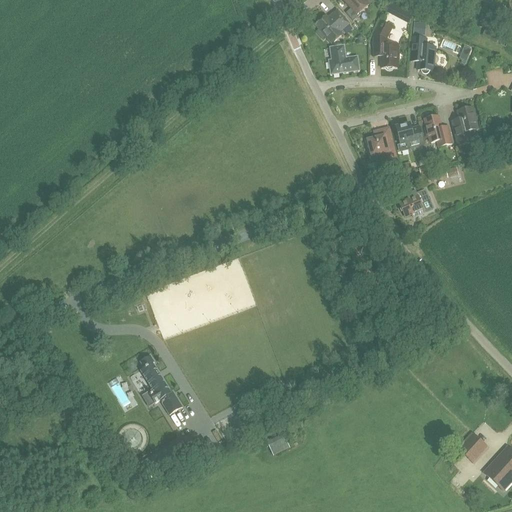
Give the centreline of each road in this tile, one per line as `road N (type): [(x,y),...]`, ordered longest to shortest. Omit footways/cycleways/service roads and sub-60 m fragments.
road 1 (track): [(0,265),(284,22)]
road 2 (unclassified): [(511,372),(429,286),(385,226),(335,130)]
road 3 (residential): [(335,130),(437,103),(443,89),(380,80),(315,89)]
